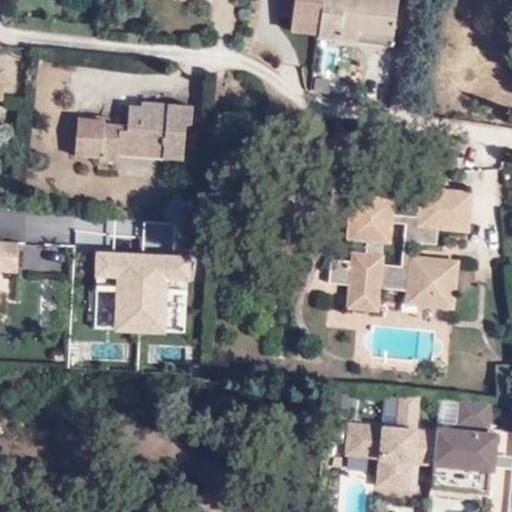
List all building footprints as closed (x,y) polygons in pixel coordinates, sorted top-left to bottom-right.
[(322,26),(320,38),(346,42),(347,29),(397,36),(402,0),(297,0),(294,22),(322,26)] [(390,96),(390,47),(368,47),(367,96),(390,96)] [(116,149),(132,150),(170,152),(190,154),(193,119),(199,120),(200,100),(164,97),(163,101),(137,100),(135,121),(89,118),(87,156),(114,159),(116,149)] [(169,167),(170,152),(132,150),(131,165),(169,167)] [(353,268),(464,275),(465,263),(420,259),(421,247),(440,248),(441,235),(476,237),(481,193),(424,190),(420,220),(399,218),(400,200),(356,197),(351,245),(370,245),(370,255),(354,255),(354,263),(353,268)] [(0,282),(2,283),(2,293),(20,294),(21,248),(0,245),(0,282)] [(334,287),(351,289),(353,268),(336,267),(334,287)] [(464,275),(353,268),(351,289),(349,312),(385,315),(387,293),(410,294),(409,309),(460,312),(464,275)] [(500,385),(511,385),(511,367),(500,367),(500,385)] [(511,385),(500,385),(499,402),(511,402),(511,385)] [(456,424),(490,427),(491,404),(458,402),(456,424)] [(428,431),(360,425),(358,455),(373,456),(371,483),(394,485),(396,460),(404,461),(425,463),(428,431)] [(495,476),(496,434),(433,433),(432,474),(495,476)] [(404,461),(396,460),(394,485),(402,486),(404,461)]
